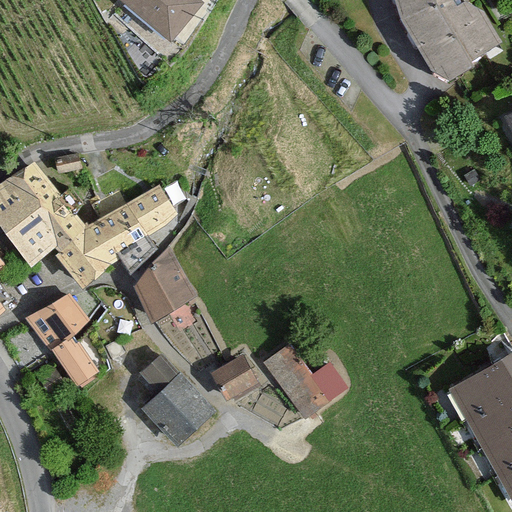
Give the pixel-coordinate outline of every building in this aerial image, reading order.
[(206,0),(125,0),(174,39),(206,0)] [(403,0),(422,41),(444,79),(505,42),(487,7),(473,0),(467,0),(461,4),(459,0),(403,0)] [(88,225),(34,161),(0,182),(0,225),(32,268),(56,249),(59,252),(56,255),(81,286),(89,284),(105,271),(121,259),(131,275),(159,249),(150,236),(166,226),(179,216),(159,184),(88,225)] [(196,295),(171,250),(134,286),(152,323),(196,295)] [(70,294),(26,318),(51,353),(53,351),(74,336),(91,320),(70,294)] [(77,339),(74,336),(53,351),(79,386),(100,371),(77,339)] [(290,344),(265,363),(307,419),(349,388),(330,362),(313,375),(290,344)] [(248,353),(214,371),(230,400),(263,382),(248,353)] [(511,353),(454,386),(511,490),(511,353)] [(214,411),(163,354),(140,374),(157,393),(141,407),(176,445),(214,411)]
